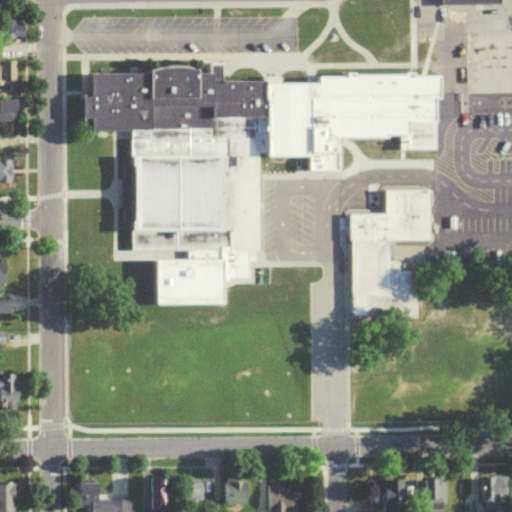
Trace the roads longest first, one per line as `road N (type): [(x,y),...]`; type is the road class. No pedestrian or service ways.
road 1 (residential): [(45,511),(40,0)]
road 2 (residential): [(511,448),(0,451)]
